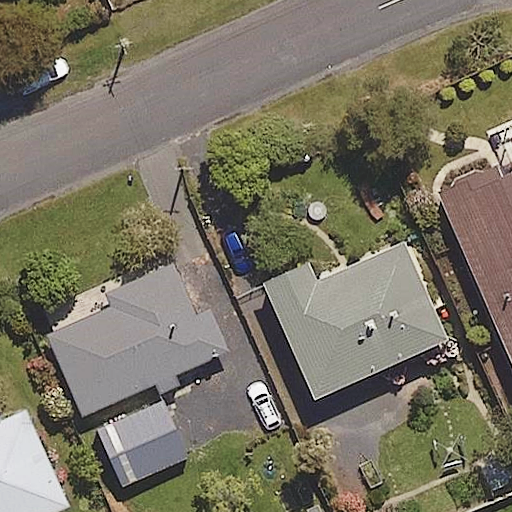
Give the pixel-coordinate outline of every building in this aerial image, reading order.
[(511,168),(497,175),(492,166),(437,190),(511,363),(511,168)] [(445,337),(403,240),(316,278),(308,260),(262,280),(312,395),(445,337)] [(47,331),(78,412),(150,384),(152,390),(177,380),(175,375),(229,353),(211,306),(196,311),(176,259),(97,290),(104,309),(47,331)] [(165,396),(96,426),(122,484),(190,454),(165,396)] [(0,418),(0,511),(43,511),(65,503),(23,408),(0,418)]
